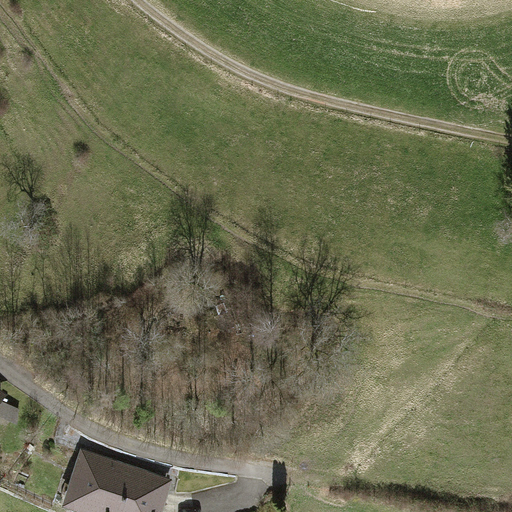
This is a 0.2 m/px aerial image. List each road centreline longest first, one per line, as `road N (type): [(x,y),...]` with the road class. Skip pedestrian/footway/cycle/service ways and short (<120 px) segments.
road 1 (track): [(137,0),(181,38),(261,86),(511,148)]
road 2 (residential): [(0,369),(24,392),(127,450),(267,479)]
